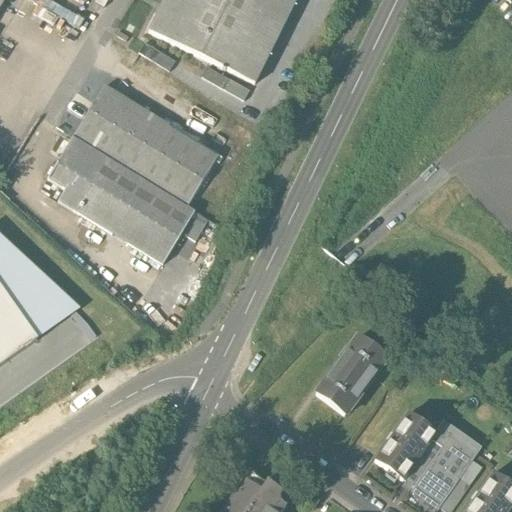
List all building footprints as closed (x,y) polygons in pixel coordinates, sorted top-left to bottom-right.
[(298,0),(165,0),(147,39),(254,92),(298,0)] [(113,95),(104,89),(73,142),(187,210),(218,159),(113,95)] [(57,207),(161,268),(194,213),(187,210),(73,142),(47,185),(64,195),(57,207)] [(0,367),(79,311),(0,237),(0,367)] [(343,418),(386,360),(358,339),(314,397),(343,418)] [(434,434),(407,416),(374,463),(402,484),(403,483),(436,435),(434,434)] [(436,435),(403,483),(413,490),(409,494),(434,511),(437,511),(439,510),(459,480),(481,449),(443,422),(434,434),(436,435)] [(248,473),(221,511),(280,511),(288,502),(248,473)] [(511,488),(492,475),(466,511),(508,511),(511,507),(511,488)] [(451,511),(469,487),(459,480),(439,510),(441,511),(451,511)]
